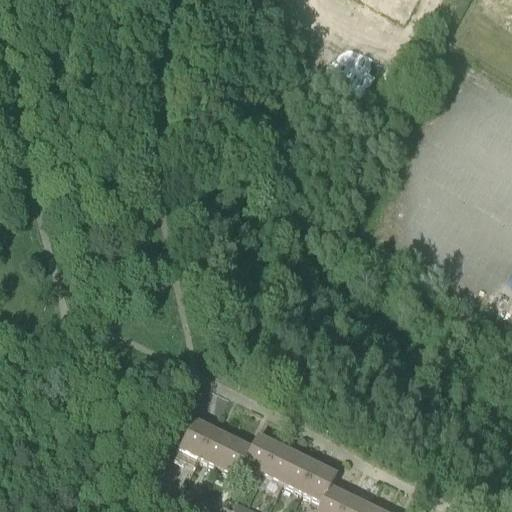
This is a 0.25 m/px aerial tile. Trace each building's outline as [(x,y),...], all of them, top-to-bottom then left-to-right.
[(178,454),(198,464),(212,435),(192,425),(178,454)] [(212,435),(198,464),(217,474),(232,444),(212,435)] [(263,480),(278,451),(257,441),(250,454),(250,453),(242,470),(244,471),(263,480)] [(232,444),(217,474),(238,484),(244,471),(242,470),(250,453),(232,444)] [(282,490),(297,461),(278,451),(263,480),(282,490)] [(302,499),(316,470),(297,461),(282,490),(302,499)] [(336,480),(316,470),(302,499),(320,508),(321,509),(330,493),(336,480)] [(155,482),(152,489),(160,494),(164,487),(155,482)] [(164,487),(160,494),(172,499),(175,492),(164,487)] [(343,511),(349,502),(330,493),(321,509),(320,508),(318,511),(343,511)] [(201,508),(205,500),(194,494),(190,502),(201,508)] [(205,500),(201,508),(210,511),(213,511),(217,505),(205,500)] [(367,511),(368,511),(349,502),(343,511),(367,511)]
